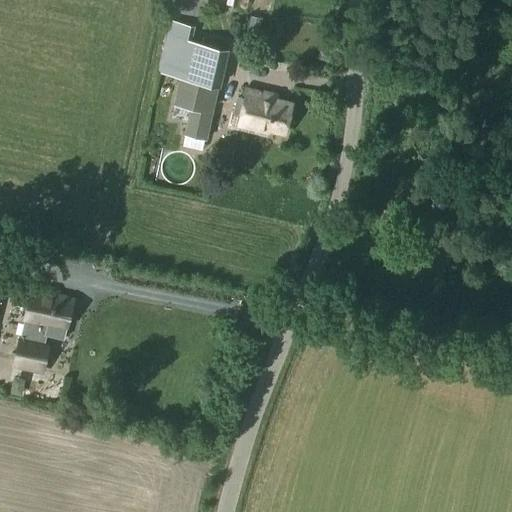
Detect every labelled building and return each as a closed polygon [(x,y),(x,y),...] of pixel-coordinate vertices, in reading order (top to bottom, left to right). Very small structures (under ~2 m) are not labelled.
[(262,17),(249,16),(248,28),(260,29),(262,17)] [(170,22),(159,72),(180,77),(175,103),(191,107),(185,134),(207,139),(227,49),(191,41),(194,27),(170,22)] [(245,92),(237,127),(267,133),(267,131),(282,134),(290,102),(245,92)] [(217,145),(213,161),(229,165),(233,149),(217,145)] [(19,338),(13,366),(41,372),(47,344),(40,342),(42,334),(62,339),(71,299),(31,291),(24,322),(32,323),(28,340),(19,338)]
